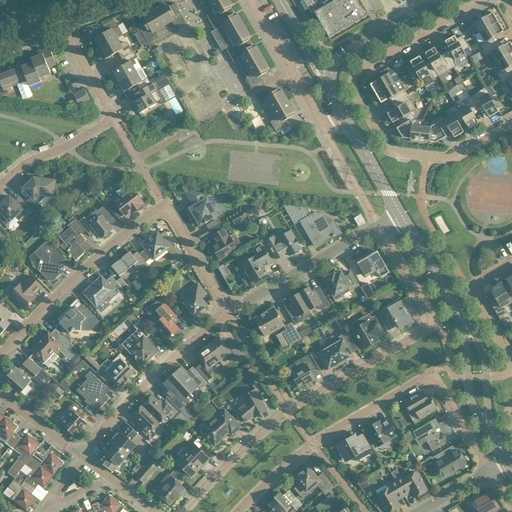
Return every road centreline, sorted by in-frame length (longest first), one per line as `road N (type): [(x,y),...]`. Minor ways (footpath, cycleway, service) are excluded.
road 1 (residential): [(511,126),(447,160),(391,153),(355,95),(357,74),(480,0)]
road 2 (residential): [(0,362),(68,285),(166,205),(230,310)]
road 3 (residential): [(0,187),(22,165),(112,118),(61,20),(111,0)]
road 4 (residential): [(381,227),(430,325),(286,410)]
road 5 (tertiary): [(507,461),(483,420),(472,340),(400,216)]
road 6 (residential): [(313,443),(431,373),(490,472)]
road 7 (residential): [(80,455),(139,388),(230,310)]
road 8 (residential): [(230,310),(381,227)]
road 9 (residential): [(344,118),(325,129),(248,0)]
road 10 (residential): [(181,511),(286,410)]
road 11 (tertiary): [(344,118),(332,94),(334,66),(398,22)]
road 12 (residential): [(511,364),(473,293),(476,283),(511,263)]
